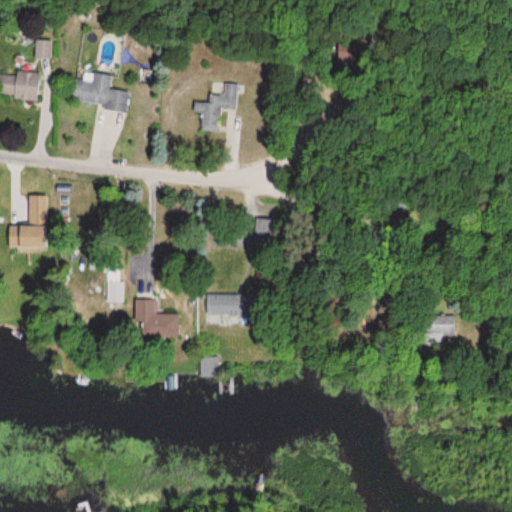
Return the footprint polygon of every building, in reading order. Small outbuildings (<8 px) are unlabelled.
[(0,72),(0,99),(37,100),(38,73),(0,72)] [(101,111),(125,113),(127,92),(109,90),(111,76),(83,72),(82,80),(72,79),(70,101),(102,105),(101,111)] [(217,132),(218,109),(237,109),(238,84),(224,84),(224,95),(209,95),(208,103),(193,102),(192,113),(200,114),(199,131),(217,132)] [(123,281),(108,281),(108,303),(123,303),(123,281)] [(204,316),(251,316),(251,295),(204,295),(204,316)] [(152,313),(152,299),(132,299),(131,339),(178,340),(178,314),(152,313)] [(424,338),(455,339),(456,317),(424,316),(424,338)] [(199,358),(200,377),(221,376),(221,358),(199,358)]
